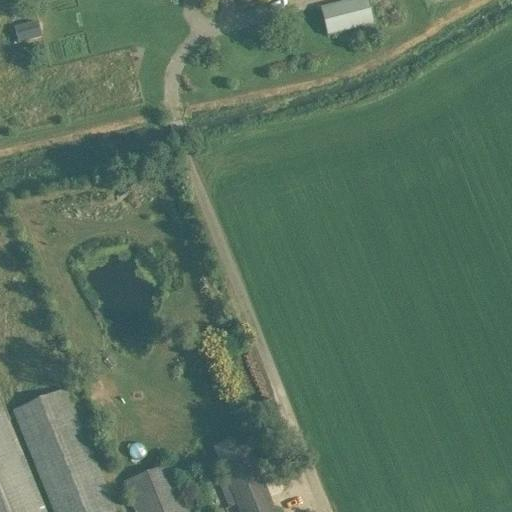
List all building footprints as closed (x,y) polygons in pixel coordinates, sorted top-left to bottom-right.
[(371,24),(363,0),(343,0),(315,8),(324,37),(371,24)] [(42,38),(38,21),(14,27),(18,44),(42,38)] [(115,511),(65,390),(48,397),(43,383),(23,392),(28,405),(13,411),(54,511),(115,511)] [(47,511),(0,395),(0,511),(47,511)] [(274,511),(243,435),(225,443),(214,447),(227,478),(218,482),(229,508),(237,505),(240,511),(274,511)] [(124,482),(136,511),(188,511),(169,464),(124,482)]
